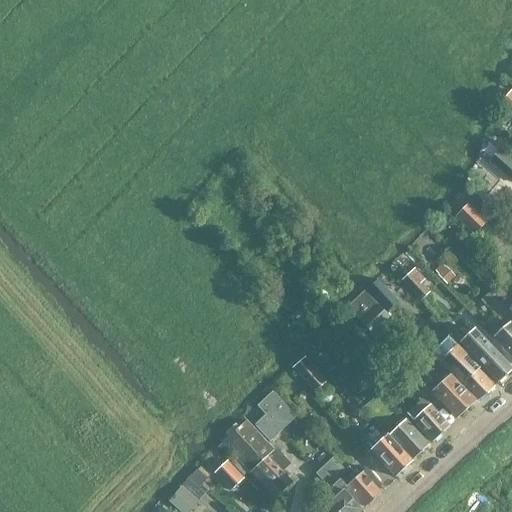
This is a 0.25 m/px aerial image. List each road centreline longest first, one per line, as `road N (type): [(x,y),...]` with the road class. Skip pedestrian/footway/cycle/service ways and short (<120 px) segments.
road 1 (track): [(0,194),(66,267),(80,276),(109,272),(340,0)]
road 2 (track): [(237,118),(345,237),(378,234),(436,161),(502,0)]
road 3 (track): [(111,511),(191,392),(181,357),(109,272)]
road 4 (residential): [(395,511),(511,406)]
